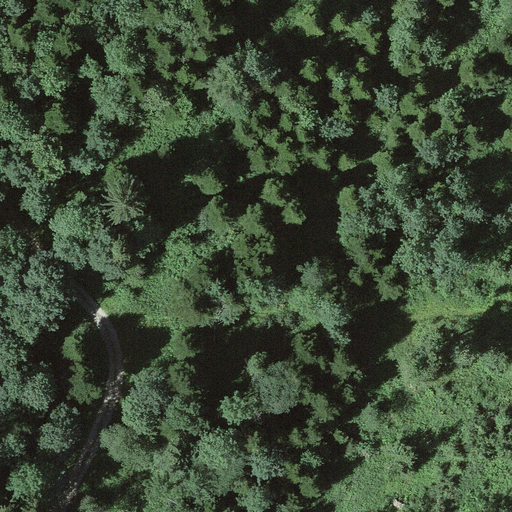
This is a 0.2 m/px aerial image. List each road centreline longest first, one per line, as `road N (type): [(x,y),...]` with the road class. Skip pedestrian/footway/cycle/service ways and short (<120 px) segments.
road 1 (track): [(115,336),(351,316),(511,292)]
road 2 (track): [(59,511),(114,404),(115,336),(103,313),(15,225),(0,194)]
road 3 (track): [(160,331),(156,277),(186,157),(283,0)]
